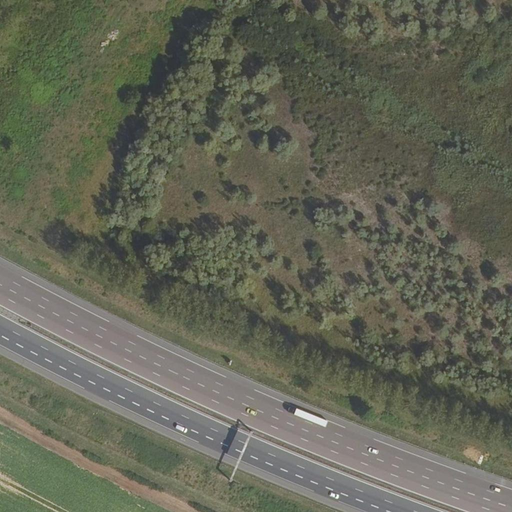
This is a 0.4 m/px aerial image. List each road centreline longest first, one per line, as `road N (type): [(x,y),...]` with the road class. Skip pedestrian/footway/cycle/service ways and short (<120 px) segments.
road 1 (motorway): [(511,506),(248,406),(0,282)]
road 2 (motorway): [(0,330),(224,440),(401,511)]
